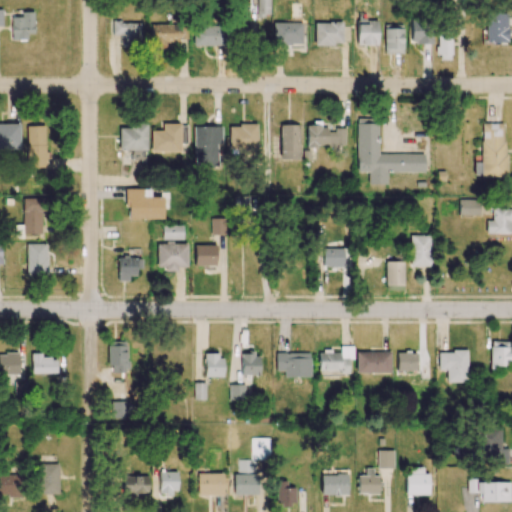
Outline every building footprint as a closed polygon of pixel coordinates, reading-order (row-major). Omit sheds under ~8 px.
[(269,16),(268,0),(256,0),(256,16),(269,16)] [(10,17),(11,38),(33,37),(33,11),(21,12),(21,17),(10,17)] [(356,45),(377,45),(376,20),(365,20),(365,13),(356,14),(356,45)] [(485,43),(507,43),(506,13),(485,14),(485,43)] [(430,43),(430,17),(408,17),(409,44),(430,43)] [(112,34),(119,35),(119,45),(139,45),(140,23),(112,22),(112,34)] [(301,22),(272,23),(272,45),(302,44),(301,22)] [(342,23),(313,22),(313,45),(341,45),(342,23)] [(187,39),(186,24),(150,26),(151,48),(166,47),(166,40),(187,39)] [(401,54),(402,25),(383,24),(383,53),(401,54)] [(193,45),(225,45),(225,26),(192,26),(193,45)] [(437,60),(451,60),(451,33),(436,34),(437,60)] [(424,172),(423,153),(377,154),(377,119),(355,119),(356,172),(367,172),(367,184),(386,184),(386,172),(424,172)] [(19,124),(0,123),(0,147),(18,147),(19,124)] [(146,150),(146,124),(132,124),(132,128),(118,128),(118,150),(146,150)] [(151,152),(179,151),(179,143),(187,143),(186,124),(162,125),(162,130),(150,131),(151,152)] [(228,125),(228,149),(257,148),(256,124),(228,125)] [(504,124),(480,124),(480,177),(504,177),(504,124)] [(44,125),(25,126),(26,167),(45,167),(44,125)] [(279,159),(298,159),(299,125),(280,125),(279,159)] [(193,127),(194,166),(217,166),(216,144),(221,144),(221,126),(193,127)] [(305,127),(305,146),(344,146),(344,128),(334,128),(334,127),(305,127)] [(162,197),(150,197),(150,189),(126,189),(125,219),(162,219),(162,197)] [(248,215),(248,197),(234,197),(234,215),(248,215)] [(41,233),(42,198),(22,198),(22,233),(41,233)] [(478,199),(457,200),(458,216),(479,215),(478,199)] [(511,233),(511,208),(491,209),(492,220),(484,221),(485,234),(511,233)] [(211,235),(225,234),(224,218),(210,218),(211,235)] [(182,225),(162,225),(162,239),(182,240),(182,225)] [(410,266),(431,266),(430,235),(409,235),(410,266)] [(186,243),(156,242),(156,269),(176,270),(176,267),(186,267),(186,243)] [(46,243),(25,244),(26,275),(46,275),(46,243)] [(193,266),(215,266),(215,245),(194,245),(193,266)] [(342,267),(343,248),(322,248),(322,266),(342,267)] [(117,257),(116,281),(128,281),(128,275),(138,275),(138,257),(117,257)] [(402,285),(403,261),(384,261),(384,285),(402,285)] [(107,366),(112,366),(112,371),(126,371),(126,341),(107,341),(107,366)] [(490,369),(510,368),(509,341),(489,342),(490,369)] [(348,371),(347,359),(352,359),(352,346),(339,347),(339,351),(317,351),(317,372),(348,371)] [(389,351),(355,352),(355,373),(390,372),(389,351)] [(437,351),(437,370),(445,370),(445,382),(466,382),(467,352),(437,351)] [(240,353),(240,375),(257,374),(257,352),(240,353)] [(396,371),(415,370),(415,352),(396,352),(396,371)] [(17,353),(0,353),(0,374),(17,374),(17,353)] [(30,373),(56,373),(55,358),(41,358),(41,353),(30,354),(30,373)] [(221,377),(221,353),(204,353),(203,376),(221,377)] [(309,377),(309,353),(274,353),(274,371),(283,371),(283,377),(309,377)] [(25,395),(25,382),(14,382),(14,395),(25,395)] [(205,383),(193,383),(193,399),(204,400),(205,383)] [(244,384),(228,385),(228,400),(244,400),(244,384)] [(128,401),(109,401),(109,419),(128,418),(128,401)] [(507,448),(500,448),(500,427),(480,427),(479,461),(507,462),(507,448)] [(249,459),(268,459),(269,438),(250,438),(249,459)] [(392,450),(376,450),(376,468),(392,468),(392,450)] [(254,460),(236,459),(236,473),(254,473),(254,460)] [(57,464),(37,464),(37,494),(58,494),(57,464)] [(426,495),(426,467),(406,467),(406,494),(426,495)] [(377,494),(377,475),(372,475),(372,468),(364,468),(364,475),(357,475),(357,494),(377,494)] [(157,472),(158,494),(176,493),(175,472),(157,472)] [(196,495),(221,496),(222,474),(196,473),(196,495)] [(0,497),(21,498),(22,475),(0,474),(0,497)] [(256,495),(256,474),(233,474),(233,494),(256,495)] [(320,474),(320,495),(347,495),(347,475),(320,474)] [(147,476),(122,476),(121,494),(147,494),(147,476)] [(509,482),(476,483),(475,479),(466,479),(467,493),(480,493),(480,503),(509,502),(509,482)] [(294,487),(281,487),(280,507),(293,507),(294,487)]
